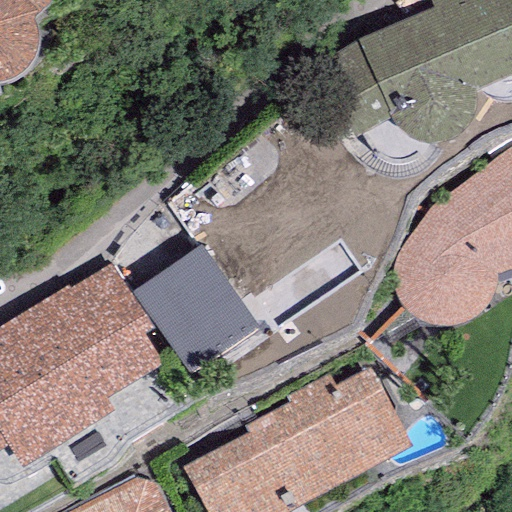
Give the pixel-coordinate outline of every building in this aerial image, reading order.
[(0,0),(0,98),(2,98),(13,95),(22,90),(28,83),(31,78),(35,69),(37,59),(37,50),(35,40),(32,31),(37,24),(60,0),(0,0)] [(511,81),(511,0),(438,0),(431,4),(436,13),(353,46),(311,78),(355,145),(363,141),(390,126),(396,134),(404,143),(414,148),(423,151),(431,152),(437,152),(449,148),(460,143),(467,135),(474,126),(475,118),(477,109),(474,98),(511,81)] [(423,162),(431,152),(423,151),(414,148),(404,143),(396,134),(390,126),(363,141),(369,150),(375,158),(380,163),(387,168),(397,169),(411,168),(423,162)] [(511,146),(427,213),(398,254),(393,265),(393,278),(394,291),(399,303),(405,312),(412,321),(422,329),(433,333),(446,335),(458,333),(469,328),(480,320),(488,313),(494,304),(498,293),(496,283),(511,277),(511,146)] [(67,289),(0,330),(0,457),(8,452),(23,476),(52,455),(113,419),(105,406),(161,370),(143,341),(152,335),(110,267),(70,292),(67,289)] [(173,270),(132,298),(175,359),(215,330),(173,270)] [(185,473),(205,511),(298,511),(413,451),(370,370),(337,387),(330,374),(283,399),(288,408),(246,430),(250,439),(185,473)] [(71,511),(167,511),(154,485),(135,481),(71,511)]
